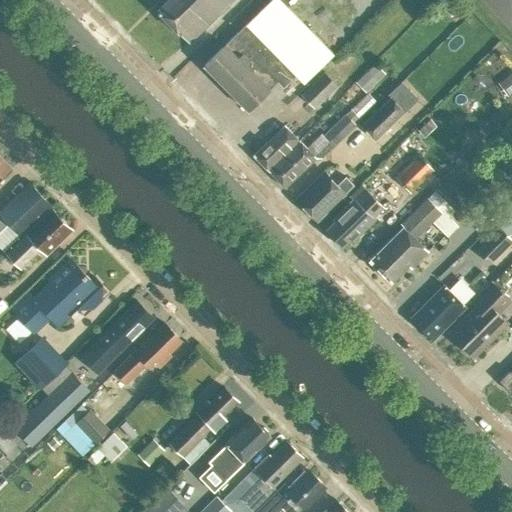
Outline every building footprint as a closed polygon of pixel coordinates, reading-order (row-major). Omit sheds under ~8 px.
[(167,0),(157,11),(189,43),(217,15),(227,5),(231,0),(167,0)] [(279,0),(268,0),(246,23),(236,33),(204,65),(248,109),(277,81),(283,87),(296,74),(304,82),(333,53),(279,0)] [(369,90),(392,72),(382,59),(359,78),(369,90)] [(324,71),(301,94),(315,108),(338,85),(324,71)] [(507,96),(511,92),(511,72),(498,83),(507,96)] [(360,84),(307,134),(324,152),(377,102),(360,84)] [(391,96),(361,125),(376,141),(406,112),(391,96)] [(284,125),(253,155),(267,169),(298,139),(284,125)] [(315,156),(298,139),(267,169),(285,187),(315,156)] [(409,192),(432,169),(417,154),(394,176),(409,192)] [(0,180),(12,169),(0,156),(0,180)] [(322,172),(295,199),(315,219),(342,193),(343,194),(353,185),(345,177),(336,186),(322,172)] [(20,235),(50,205),(29,184),(0,212),(0,233),(10,224),(20,235)] [(372,218),(382,208),(360,185),(350,196),(353,199),(332,219),(334,221),(325,230),(342,248),(351,239),(353,241),(367,227),(374,220),(372,218)] [(436,207),(443,200),(434,192),(427,198),(427,197),(400,224),(403,227),(369,260),(391,282),(408,265),(411,268),(428,251),(416,238),(442,212),(436,207)] [(45,255),(71,229),(52,210),(6,254),(20,269),(40,250),(45,255)] [(490,264),(511,242),(511,239),(509,237),(511,233),(511,220),(510,218),(500,228),(498,226),(475,249),(490,264)] [(102,301),(103,286),(94,276),(90,279),(73,261),(33,297),(29,292),(11,309),(33,332),(47,318),(56,327),(74,310),(89,312),(102,301)] [(475,307),(449,333),(472,356),(506,322),(497,313),(510,300),(492,282),(471,302),(475,307)] [(464,307),(444,285),(412,317),(433,338),(464,307)] [(82,356),(95,368),(118,345),(121,348),(153,317),(137,301),(105,332),(106,333),(82,356)] [(168,353),(179,343),(178,338),(164,323),(112,372),(125,385),(146,365),(150,369),(155,364),(159,368),(171,356),(168,353)] [(14,361),(39,389),(41,388),(65,366),(69,362),(44,334),(14,361)] [(32,445),(89,390),(65,366),(41,388),(48,395),(14,428),(26,440),(31,446),(32,445)] [(511,372),(511,373),(509,370),(499,380),(511,393),(511,391),(511,372)] [(223,414),(237,400),(225,387),(210,402),(207,398),(195,410),(198,413),(169,442),(182,456),(212,427),(214,430),(226,418),(223,414)] [(109,428),(90,408),(75,423),(69,416),(56,429),(81,455),(94,443),(109,428)] [(244,461),(270,436),(267,434),(267,431),(264,427),(261,427),(252,418),(226,443),(226,444),(207,462),(225,480),(245,462),(244,461)] [(113,432),(87,458),(94,465),(104,454),(111,462),(127,446),(113,432)] [(54,449),(59,443),(53,437),(47,443),(54,449)] [(148,465),(163,449),(153,439),(138,454),(148,465)] [(240,499),(252,511),(254,511),(267,499),(276,490),(272,486),(302,457),(286,441),(271,456),(268,453),(253,468),(262,477),(240,499)] [(303,508),(325,486),(308,469),(289,488),(283,482),(276,490),(267,499),(254,511),(276,511),(281,507),(286,511),(298,511),(303,507),(303,508)] [(178,511),(184,506),(168,490),(145,511),(178,511)] [(230,511),(231,511),(217,496),(200,511),(230,511)] [(347,511),(335,499),(321,511),(347,511)]
